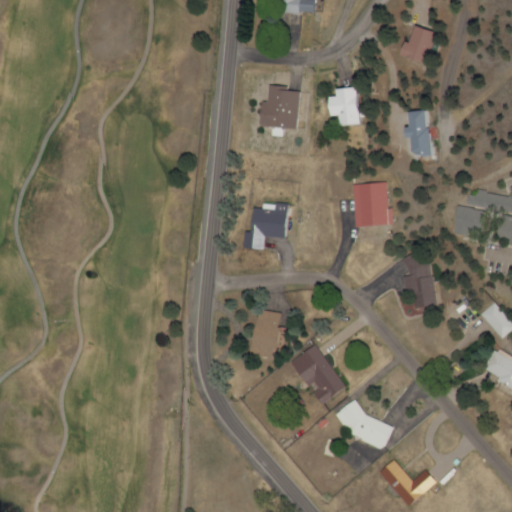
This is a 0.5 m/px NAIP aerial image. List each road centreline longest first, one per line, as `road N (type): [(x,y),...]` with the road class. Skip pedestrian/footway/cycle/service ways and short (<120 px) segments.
road 1 (secondary): [(312,511),(222,404),(207,367),(234,0)]
road 2 (track): [(38,511),(65,442),(62,403),(81,349),(77,277),(113,228),(102,188),(100,122),(143,62),(150,0)]
road 3 (track): [(81,0),(78,76),(17,220),(44,308),(44,340),(0,382)]
road 4 (residential): [(450,146),(445,77),(463,0),(352,35),(323,55),(231,51)]
road 5 (residential): [(511,475),(333,283),(211,281)]
